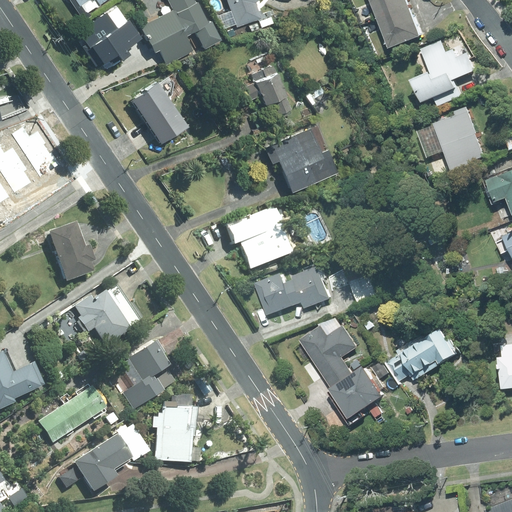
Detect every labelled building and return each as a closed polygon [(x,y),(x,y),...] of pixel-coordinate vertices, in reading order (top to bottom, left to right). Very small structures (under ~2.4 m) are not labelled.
[(67,0),(78,16),(102,0),(67,0)] [(136,0),(116,0),(114,2),(124,17),(140,6),(136,0)] [(136,27),(149,52),(154,49),(162,65),(191,50),(183,36),(191,32),(199,48),(217,39),(207,21),(205,22),(194,1),(191,2),(190,0),(164,0),(169,9),(136,27)] [(224,0),(233,26),(256,17),(250,2),(251,0),(224,0)] [(408,0),(372,0),(391,48),(423,36),(408,0)] [(413,81),(423,102),(435,97),(439,106),(462,96),(454,80),(475,71),(468,54),(458,58),(454,50),(447,53),(442,41),(422,50),(432,73),(413,81)] [(288,108),(270,65),(248,74),(251,82),(240,86),(246,100),(257,95),(266,117),(288,108)] [(126,99),(155,142),(181,125),(152,82),(126,99)] [(20,96),(0,100),(0,107),(1,112),(22,108),(20,96)] [(460,115),(435,124),(454,172),(473,165),(465,146),(468,145),(465,138),(477,133),(472,121),(463,125),(460,115)] [(308,127),(260,147),(266,162),(273,160),(286,191),(333,172),(323,148),(317,151),(308,127)] [(0,167),(0,205),(8,213),(33,185),(18,173),(13,179),(0,167)] [(511,207),(511,172),(489,181),(497,202),(508,198),(511,207)] [(235,244),(246,271),(287,254),(268,208),(222,227),(229,246),(235,244)] [(69,222),(42,231),(60,281),(87,271),(84,263),(89,261),(83,245),(78,247),(69,222)] [(368,259),(344,268),(358,304),(382,295),(368,259)] [(256,284),(268,314),(303,301),(306,309),(331,299),(318,268),(292,278),(290,271),(256,284)] [(84,296),(70,305),(77,316),(72,319),(82,333),(91,327),(103,345),(138,321),(114,285),(102,293),(100,289),(86,299),(84,296)] [(322,326),(301,340),(352,419),(386,397),(365,366),(352,374),(342,358),(358,348),(343,325),(328,335),(322,326)] [(399,354),(386,362),(399,382),(411,374),(415,381),(457,355),(441,329),(416,344),(415,341),(397,351),(399,354)] [(149,342),(125,358),(140,379),(121,392),(131,408),(172,380),(162,366),(165,364),(149,342)] [(511,356),(500,358),(504,389),(511,388),(511,356)] [(0,361),(0,402),(22,392),(14,376),(8,378),(0,361)] [(85,386),(35,421),(50,442),(100,408),(85,386)] [(153,428),(151,460),(186,462),(188,436),(189,436),(192,398),(185,397),(185,395),(167,394),(167,402),(159,402),(158,406),(154,406),(154,417),(148,417),(148,428),(153,428)] [(129,424),(114,434),(132,460),(146,450),(129,424)] [(109,434),(69,461),(89,491),(110,477),(106,470),(125,457),(109,434)] [(67,468),(56,476),(64,487),(75,480),(67,468)] [(511,511),(511,498),(486,509),(487,511),(511,511)]
